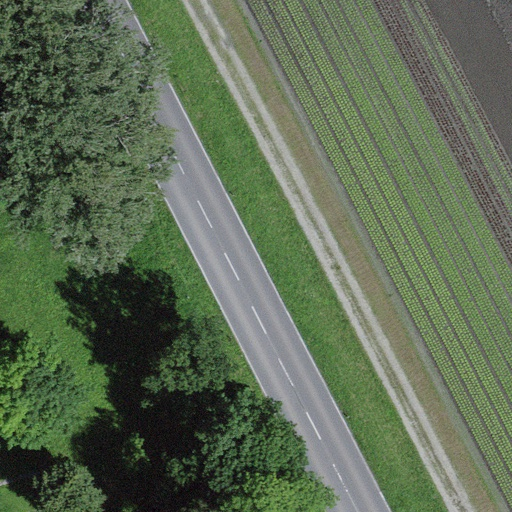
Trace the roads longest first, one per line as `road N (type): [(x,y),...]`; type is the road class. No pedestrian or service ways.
road 1 (track): [(472,511),(205,0)]
road 2 (secondary): [(104,0),(367,511)]
